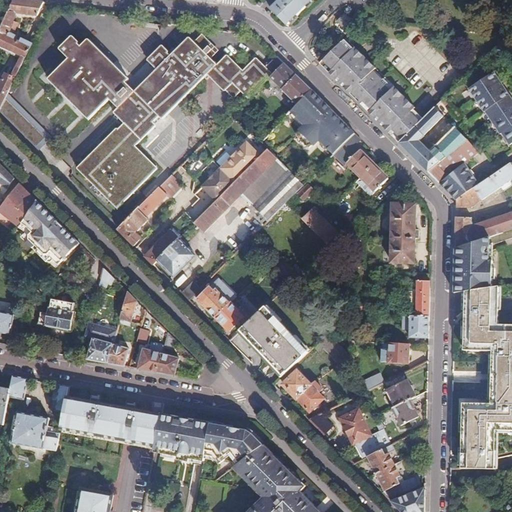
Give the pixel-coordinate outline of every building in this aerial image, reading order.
[(27,0),(14,0),(0,30),(0,46),(23,58),(13,78),(6,75),(0,87),(0,111),(8,93),(34,43),(9,31),(11,26),(14,28),(16,24),(13,23),(19,11),(36,17),(43,2),(27,0)] [(0,0),(0,30),(14,0),(10,0),(10,1),(0,0)] [(281,0),(272,10),(288,26),(313,0),(281,0)] [(36,40),(47,16),(41,14),(31,37),(36,40)] [(345,14),(338,21),(344,27),(351,20),(345,14)] [(285,63),(278,56),(267,67),(258,58),(244,71),(227,54),(218,64),(190,37),(172,55),(169,53),(171,51),(164,45),(148,60),(158,70),(136,91),(127,83),(130,79),(90,39),(83,46),(81,44),(82,43),(75,36),(61,49),(71,59),(50,79),(91,119),(111,99),(120,107),(115,113),(126,123),(120,128),(119,127),(77,169),(118,210),(159,170),(136,147),(156,128),(153,124),(159,118),(163,121),(208,76),(223,91),(225,90),(234,99),(241,92),(249,100),(285,63)] [(354,49),(344,40),(341,43),(351,52),(354,49)] [(329,73),(340,84),(343,80),(366,59),(355,48),(354,49),(351,52),(341,43),(324,61),(333,69),(329,73)] [(384,128),(389,134),(393,130),(411,112),(414,109),(415,108),(395,88),(393,89),(390,92),(381,83),(372,74),(375,70),(376,69),(366,59),(343,80),(348,85),(345,89),(350,94),(354,91),(363,100),(372,110),(369,113),(379,123),(383,120),(388,125),(384,128)] [(324,61),(320,64),(329,73),(333,69),(324,61)] [(297,105),(311,89),(298,76),(285,63),(271,78),(297,105)] [(384,80),(375,70),(372,74),(381,83),(384,80)] [(511,104),(490,74),(465,91),(505,148),(511,142),(511,104)] [(390,92),(393,89),(384,80),(381,83),(390,92)] [(355,134),(311,89),(297,105),(290,112),(296,119),(295,120),(301,125),(302,124),(303,126),(303,130),(296,136),(309,148),(316,141),(320,141),(322,144),(320,144),(326,149),(327,148),(334,155),(355,134)] [(354,91),(350,94),(360,104),(363,100),(354,91)] [(8,93),(0,111),(39,151),(53,137),(8,93)] [(360,104),(369,113),(372,110),(363,100),(360,104)] [(403,140),(400,143),(439,184),(464,163),(478,151),(456,128),(454,127),(429,151),(419,141),(444,117),(435,108),(424,119),(421,122),(403,140)] [(424,119),(414,109),(411,112),(421,122),(424,119)] [(421,122),(411,112),(393,130),(403,140),(421,122)] [(393,130),(389,134),(400,143),(403,140),(393,130)] [(362,141),(355,134),(334,155),(337,158),(347,149),(349,151),(355,145),(356,147),(362,141)] [(204,188),(218,202),(255,165),(262,157),(248,143),(204,188)] [(347,164),(361,178),(375,164),(356,147),(355,145),(349,151),(347,149),(337,158),(345,166),(347,164)] [(279,159),(269,150),(262,157),(255,165),(264,174),(279,159)] [(272,216),(304,184),(279,159),(264,174),(247,191),(272,216)] [(17,178),(0,161),(0,180),(2,182),(0,184),(0,186),(3,189),(6,185),(9,188),(17,178)] [(457,200),(479,185),(464,163),(439,184),(457,200)] [(479,185),(457,200),(456,208),(471,209),(471,206),(511,179),(511,165),(511,163),(493,176),(479,185)] [(375,164),(361,178),(376,191),(389,179),(375,164)] [(218,202),(196,223),(195,225),(205,234),(247,191),(264,174),(255,165),(218,202)] [(181,168),(161,189),(168,195),(188,175),(181,168)] [(2,207),(21,227),(39,200),(21,182),(2,207)] [(308,185),(299,195),(304,200),(314,190),(308,185)] [(161,189),(142,207),(149,214),(168,195),(161,189)] [(39,200),(21,227),(31,235),(31,239),(46,253),(49,253),(60,264),(81,242),(39,200)] [(416,205),(394,205),(392,262),(414,263),(415,238),(418,237),(419,229),(415,229),(416,205)] [(311,228),(321,218),(313,210),(303,220),(311,228)] [(137,212),(119,231),(135,247),(142,239),(136,233),(148,222),(137,212)] [(456,217),(456,248),(489,237),(511,229),(511,213),(472,227),(472,217),(456,217)] [(338,234),(321,218),(311,228),(327,244),(338,234)] [(174,230),(146,258),(154,266),(159,261),(180,240),(183,238),(174,230)] [(327,244),(330,247),(341,237),(338,234),(327,244)] [(489,287),(489,237),(456,248),(455,291),(466,290),(489,287)] [(180,240),(159,261),(175,277),(196,256),(180,240)] [(291,281),(298,275),(279,256),(272,263),(291,281)] [(117,278),(107,268),(102,284),(110,287),(111,283),(114,285),(117,278)] [(429,316),(430,274),(417,274),(415,316),(429,316)] [(183,293),(188,299),(200,288),(194,282),(183,293)] [(489,287),(466,290),(465,294),(499,296),(499,286),(489,287)] [(231,303),(233,302),(225,294),(223,297),(215,290),(213,292),(210,289),(198,301),(216,318),(231,303)] [(139,300),(130,292),(123,319),(133,321),(139,300)] [(499,296),(465,294),(465,302),(465,308),(499,309),(499,303),(499,296)] [(76,303),(55,299),(53,307),(51,306),(50,313),(43,311),(40,323),(73,329),(77,312),(75,311),(76,303)] [(239,311),(231,303),(216,318),(230,332),(244,318),(238,312),(239,311)] [(265,306),(238,332),(281,377),(308,351),(265,306)] [(463,403),(461,468),(495,469),(496,430),(511,430),(511,324),(499,324),(499,309),(465,308),(464,350),(492,351),(491,402),(463,403)] [(0,331),(12,333),(16,314),(0,310),(0,331)] [(429,338),(429,316),(415,316),(410,316),(410,338),(429,338)] [(119,329),(90,321),(86,335),(95,337),(88,358),(110,362),(115,345),(119,329)] [(150,331),(143,328),(139,341),(146,344),(150,331)] [(329,330),(322,337),(334,338),(347,339),(347,332),(329,330)] [(177,338),(171,332),(166,348),(173,349),(177,338)] [(322,337),(314,345),(320,350),(325,346),(341,363),(351,356),(334,338),(322,337)] [(391,343),(382,342),(381,350),(390,350),(391,343)] [(409,363),(409,345),(391,343),(390,350),(381,350),(381,363),(409,363)] [(130,349),(115,345),(110,362),(125,365),(130,349)] [(145,349),(139,368),(159,372),(164,354),(145,349)] [(164,354),(159,372),(176,375),(181,358),(164,354)] [(283,385),(297,398),(311,383),(298,370),(283,385)] [(362,382),(365,393),(385,383),(380,373),(362,382)] [(405,373),(385,383),(397,407),(409,400),(417,396),(405,373)] [(29,378),(14,375),(11,389),(10,397),(25,399),(29,378)] [(311,383),(297,398),(311,412),(327,396),(325,393),(327,392),(315,381),(311,383)] [(70,386),(61,384),(56,410),(65,412),(68,397),(70,386)] [(11,389),(0,387),(0,423),(5,425),(10,397),(11,389)] [(162,415),(68,397),(65,412),(62,428),(157,446),(162,415)] [(397,407),(392,409),(401,426),(418,417),(409,400),(397,407)] [(359,410),(340,419),(353,444),(354,443),(363,460),(368,457),(383,450),(392,446),(383,428),(371,434),(359,410)] [(50,418),(19,413),(13,444),(57,452),(61,433),(56,432),(56,429),(53,428),(54,426),(49,425),(50,418)] [(249,430),(162,415),(157,446),(156,450),(206,459),(207,453),(215,455),(220,461),(232,452),(239,465),(264,445),(249,430)] [(318,416),(309,420),(324,435),(331,428),(318,416)] [(306,485),(264,445),(239,465),(263,488),(259,491),(266,499),(252,511),(321,511),(300,491),(306,485)] [(383,450),(368,457),(385,492),(401,484),(397,477),(400,476),(390,454),(386,456),(383,450)] [(385,492),(382,493),(388,498),(417,486),(414,478),(401,484),(385,492)] [(425,511),(425,488),(393,503),(402,511),(425,511)] [(110,511),(114,495),(83,489),(78,511),(110,511)]
